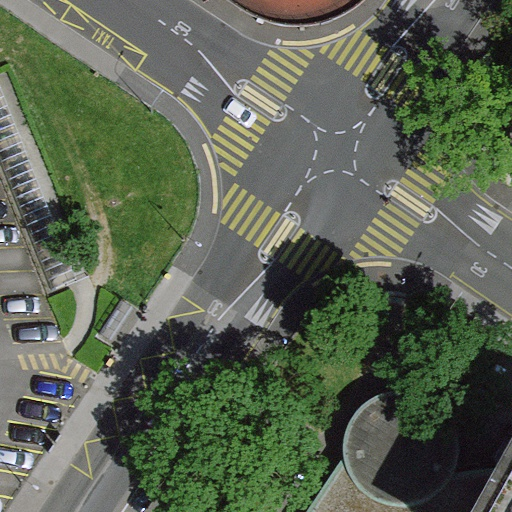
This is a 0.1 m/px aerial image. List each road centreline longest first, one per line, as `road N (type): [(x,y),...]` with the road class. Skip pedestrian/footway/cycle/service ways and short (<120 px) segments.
road 1 (residential): [(337,152),(84,511)]
road 2 (residential): [(117,0),(337,152)]
road 3 (residential): [(511,265),(337,152)]
road 4 (residential): [(438,0),(337,152)]
